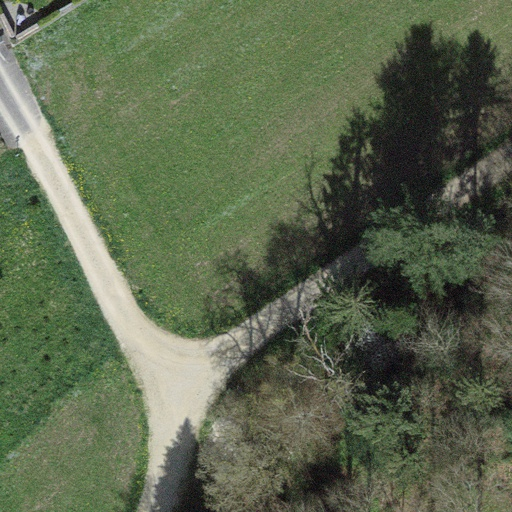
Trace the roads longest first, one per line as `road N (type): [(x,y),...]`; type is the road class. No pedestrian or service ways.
road 1 (residential): [(155,511),(172,405),(0,83)]
road 2 (track): [(511,165),(339,294)]
road 3 (track): [(172,405),(234,371),(339,294)]
